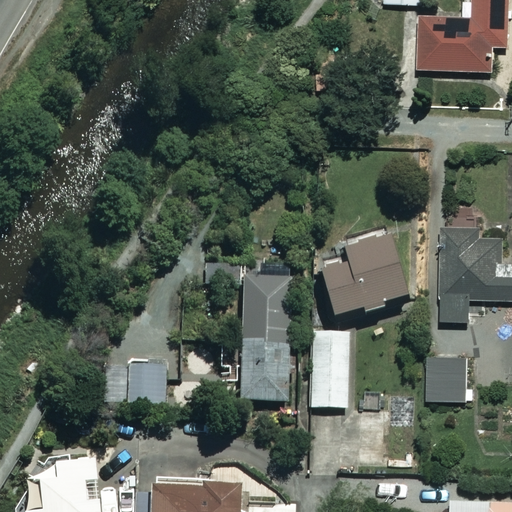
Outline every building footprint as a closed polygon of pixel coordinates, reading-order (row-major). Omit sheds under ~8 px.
[(423,9),(423,0),(387,0),(387,6),(423,9)] [(511,0),(475,0),(475,23),(421,22),(420,75),(490,76),(491,53),(511,54),(511,0)] [(504,235),(443,235),(443,327),(471,327),(471,305),(511,305),(511,271),(504,272),(504,235)] [(410,313),(397,247),(345,257),(349,276),(324,281),(334,329),(410,313)] [(291,285),(245,284),(243,407),(288,408),(291,285)] [(348,414),(349,338),(314,337),(312,413),(348,414)] [(467,363),(430,363),(430,406),(466,407),(467,363)] [(166,375),(108,372),(106,409),(165,412),(166,375)] [(107,511),(107,457),(14,458),(14,511),(107,511)] [(243,511),(243,482),(134,481),(133,511),(243,511)]
